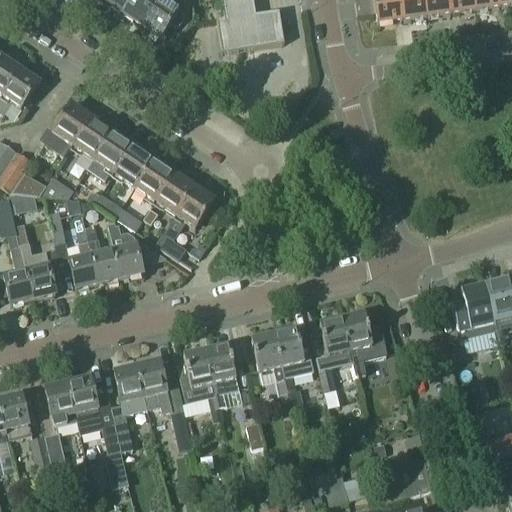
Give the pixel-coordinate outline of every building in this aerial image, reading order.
[(106,0),(102,6),(121,18),(133,0),(106,0)] [(133,0),(121,18),(140,31),(161,0),(133,0)] [(161,0),(140,31),(159,44),(170,29),(174,31),(178,30),(183,24),(182,19),(178,16),(179,15),(172,10),(178,0),(161,0)] [(218,0),(223,25),(216,26),(221,59),(283,49),(279,17),(254,20),(251,0),(218,0)] [(401,26),(397,0),(372,0),(376,30),(401,26)] [(422,0),(397,0),(401,26),(426,23),(422,0)] [(447,0),(422,0),(426,23),(450,20),(447,0)] [(472,0),(447,0),(450,20),(475,16),(472,0)] [(497,0),(472,0),(475,16),(499,13),(497,0)] [(511,0),(497,0),(499,13),(511,10),(511,0)] [(0,100),(1,101),(2,102),(20,75),(22,72),(9,64),(7,67),(0,61),(0,100)] [(2,102),(1,101),(0,103),(1,104),(0,105),(0,120),(2,122),(11,108),(21,114),(23,111),(25,112),(30,105),(28,103),(40,84),(28,76),(25,79),(20,75),(2,102)] [(71,151),(72,152),(91,123),(70,109),(52,137),(47,134),(38,147),(63,163),(71,151)] [(72,152),(92,166),(111,137),(91,123),(72,152)] [(92,166),(87,174),(105,186),(110,178),(113,180),(132,151),(111,137),(92,166)] [(0,157),(9,164),(14,156),(0,146),(0,157)] [(132,151),(113,180),(133,193),(153,164),(132,151)] [(16,157),(0,181),(0,192),(10,199),(22,180),(23,179),(31,167),(16,157)] [(0,170),(3,172),(9,164),(0,157),(0,170)] [(133,193),(154,207),(173,178),(153,164),(133,193)] [(154,207),(175,221),(194,192),(173,178),(154,207)] [(22,180),(10,199),(14,200),(33,202),(39,203),(45,193),(22,180)] [(72,197),(52,183),(45,193),(39,203),(68,204),(72,197)] [(194,192),(175,221),(155,251),(177,266),(185,255),(172,246),(185,228),(194,234),(204,219),(208,222),(217,207),(194,192)] [(92,197),(86,205),(93,209),(98,201),(92,197)] [(19,219),(14,200),(8,202),(6,202),(7,207),(11,221),(19,219)] [(99,200),(93,210),(101,215),(107,206),(99,200)] [(0,208),(0,244),(15,241),(11,221),(7,207),(0,208)] [(79,208),(82,218),(85,218),(89,212),(90,210),(79,208)] [(142,225),(149,230),(156,219),(150,214),(142,225)] [(58,218),(49,220),(52,233),(51,233),(51,234),(53,242),(55,255),(58,268),(68,266),(75,296),(98,291),(91,260),(85,235),(76,237),(79,249),(77,250),(65,252),(58,218)] [(132,222),(126,232),(134,237),(141,228),(132,222)] [(114,230),(107,232),(110,243),(113,255),(120,286),(142,280),(140,270),(151,268),(151,269),(164,266),(165,265),(155,258),(149,259),(147,252),(144,250),(138,251),(137,250),(135,250),(134,243),(129,239),(120,241),(118,232),(114,233),(114,230)] [(19,249),(27,247),(23,231),(15,233),(19,249)] [(93,233),(85,235),(98,291),(120,286),(113,255),(101,258),(98,245),(96,245),(93,233)] [(259,235),(248,250),(261,259),(271,243),(259,235)] [(27,247),(19,249),(19,251),(32,306),(55,301),(48,271),(58,268),(55,255),(32,261),(29,246),(27,247)] [(32,306),(19,251),(9,253),(15,278),(3,281),(10,312),(32,306)] [(495,336),(496,341),(511,337),(511,298),(511,299),(508,285),(485,290),(484,290),(495,336)] [(450,308),(459,345),(495,336),(484,290),(481,291),(480,288),(469,291),(470,294),(460,296),(462,305),(450,308)] [(351,322),(341,324),(352,369),(355,382),(365,380),(362,367),(386,361),(379,330),(367,332),(364,319),(361,319),(359,318),(351,319),(351,322)] [(326,363),(315,365),(318,377),(330,374),(352,369),(341,324),(319,329),(326,363)] [(282,338),(273,340),(287,398),(294,396),(291,383),(313,378),(310,366),(304,368),(296,335),(293,335),(291,332),(283,334),(282,338)] [(273,340),(251,345),(258,378),(261,390),(276,386),(281,409),(289,407),(287,398),(273,340)] [(228,350),(205,356),(219,414),(226,412),(224,400),(238,396),(228,350)] [(205,356),(183,361),(185,370),(178,372),(186,408),(208,403),(211,415),(219,414),(205,356)] [(137,372),(136,372),(146,415),(160,412),(162,419),(169,417),(175,444),(188,441),(181,410),(170,413),(159,367),(147,370),(144,368),(138,370),(137,372)] [(136,372),(113,378),(121,411),(110,414),(120,457),(132,454),(124,421),(146,415),(136,372)] [(330,374),(318,377),(323,398),(335,395),(330,374)] [(90,383),(67,389),(76,426),(79,438),(80,443),(102,437),(108,460),(108,461),(105,462),(113,495),(128,492),(120,457),(110,414),(98,417),(92,393),(90,383)] [(53,432),(76,426),(67,389),(44,394),(53,432)] [(0,403),(0,416),(6,444),(30,439),(21,400),(10,402),(7,401),(1,403),(0,403)] [(257,429),(245,432),(250,456),(262,453),(257,429)] [(511,439),(485,446),(492,474),(511,468),(511,439)] [(56,497),(69,494),(56,440),(43,443),(56,497)] [(30,446),(43,500),(56,497),(43,443),(30,446)] [(383,451),(373,453),(376,464),(385,462),(383,451)] [(422,463),(411,466),(418,497),(429,494),(422,463)] [(418,497),(411,466),(393,470),(401,502),(418,497)] [(280,483),(275,487),(277,494),(283,495),(288,491),(286,484),(280,483)] [(323,487),(329,511),(346,506),(340,483),(323,487)] [(319,496),(312,497),(316,511),(322,509),(319,496)] [(311,511),(309,503),(301,506),(303,511),(311,511)]
